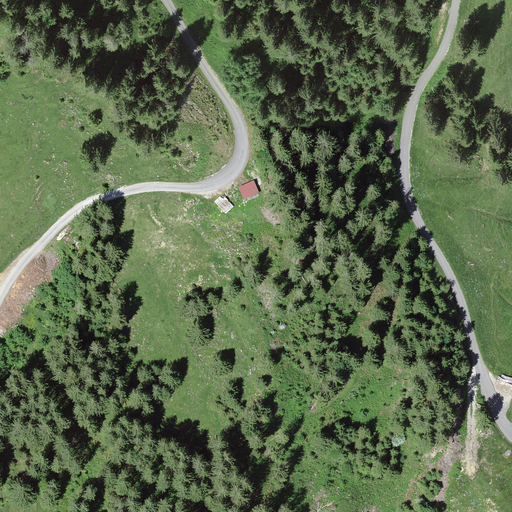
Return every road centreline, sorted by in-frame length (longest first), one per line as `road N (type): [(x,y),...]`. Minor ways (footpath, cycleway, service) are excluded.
road 1 (unclassified): [(0,298),(32,253),(89,202),(144,186),(205,186),(234,171),(242,141),(236,116),(166,0)]
road 2 (unclassified): [(455,0),(447,36),(408,112),(405,184),(461,302),(482,382),(511,433)]
